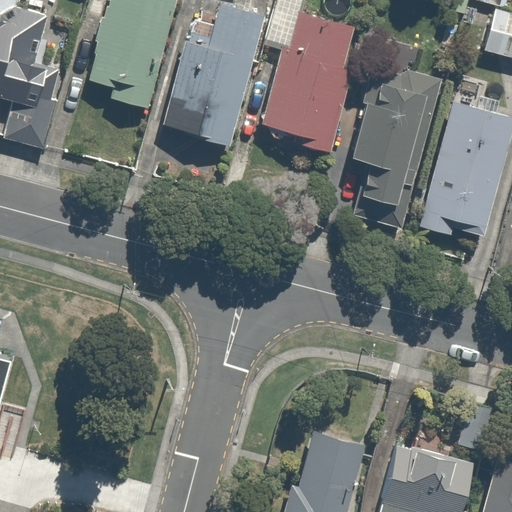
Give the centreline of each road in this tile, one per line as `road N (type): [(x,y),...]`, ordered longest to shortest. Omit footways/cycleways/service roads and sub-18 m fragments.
road 1 (residential): [(242,271),(511,342)]
road 2 (residential): [(0,208),(242,271)]
road 3 (residential): [(242,271),(180,511)]
